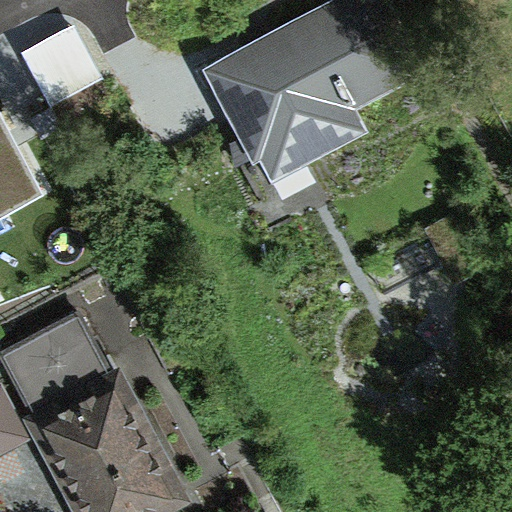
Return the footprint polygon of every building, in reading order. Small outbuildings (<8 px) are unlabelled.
[(388,0),(333,0),(203,69),(241,140),(248,153),(251,160),(253,162),(259,159),(271,181),(368,131),(356,108),(426,73),(388,0)] [(103,79),(74,25),(22,53),(51,107),(103,79)] [(6,128),(0,116),(0,220),(42,199),(6,128)] [(248,153),(241,140),(231,144),(235,167),(251,160),(248,153)] [(454,212),(427,225),(455,284),(483,271),(454,212)] [(2,359),(32,415),(108,374),(78,318),(2,359)] [(32,415),(23,419),(72,511),(174,511),(192,503),(120,368),(108,374),(32,415)] [(3,385),(0,385),(0,456),(31,440),(3,385)]
